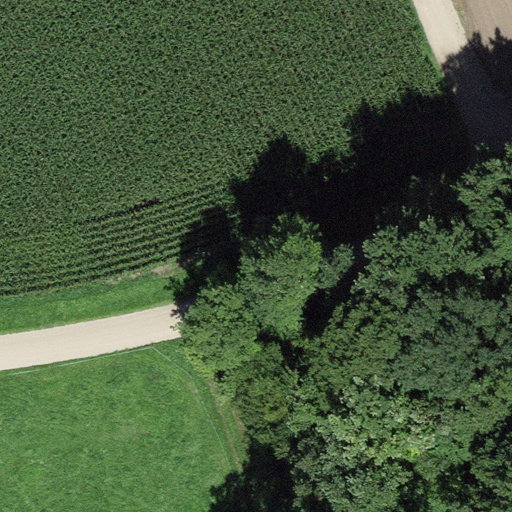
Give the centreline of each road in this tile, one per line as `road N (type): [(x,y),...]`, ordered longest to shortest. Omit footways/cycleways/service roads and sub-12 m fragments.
road 1 (track): [(511,196),(200,312),(0,349)]
road 2 (track): [(511,184),(438,0)]
